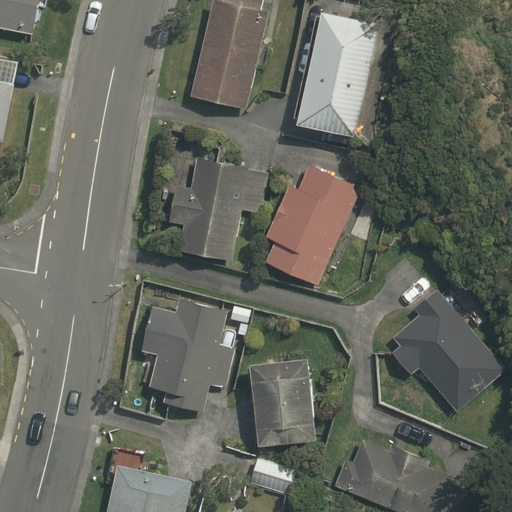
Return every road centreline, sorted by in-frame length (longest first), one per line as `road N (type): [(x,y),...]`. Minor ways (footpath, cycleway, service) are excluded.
road 1 (unknown): [(84,269),(358,344),(369,425),(463,470)]
road 2 (residential): [(84,269),(137,0)]
road 3 (residential): [(38,511),(84,269)]
